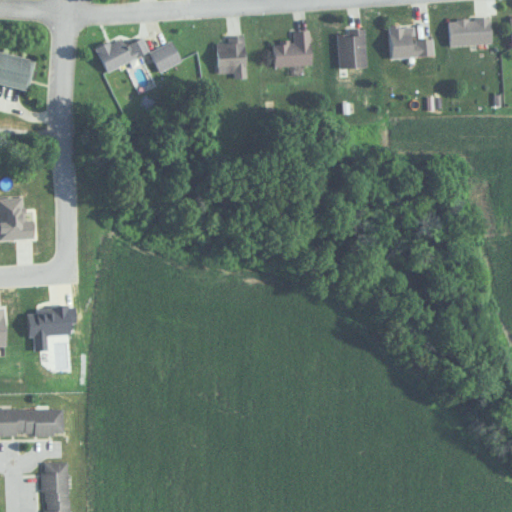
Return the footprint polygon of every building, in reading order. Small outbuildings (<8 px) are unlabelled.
[(490,44),(490,17),(448,17),(448,44),(490,44)] [(432,38),(413,38),(412,23),(388,24),(389,56),(433,55),(432,38)] [(365,66),(363,27),(336,29),(338,67),(365,66)] [(273,65),(310,64),(309,30),(292,31),(292,42),(272,43),(273,65)] [(245,78),(245,34),(225,34),(225,41),(215,41),(216,72),(232,72),(232,78),(245,78)] [(147,51),(141,37),(123,44),(119,36),(95,46),(105,70),(147,51)] [(159,72),(182,60),(171,39),(148,51),(159,72)] [(0,81),(28,88),(34,58),(0,50),(0,81)] [(62,407),(0,408),(0,434),(62,434),(62,407)] [(68,511),(68,460),(41,460),(41,511),(68,511)]
